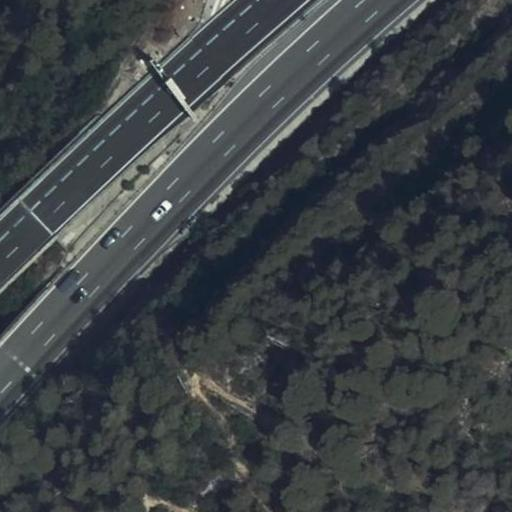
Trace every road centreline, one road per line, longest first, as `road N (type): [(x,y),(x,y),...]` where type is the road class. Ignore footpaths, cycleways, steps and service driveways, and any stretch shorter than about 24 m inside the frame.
road 1 (motorway): [(0,379),(228,136),(375,0)]
road 2 (motorway): [(274,0),(0,253)]
